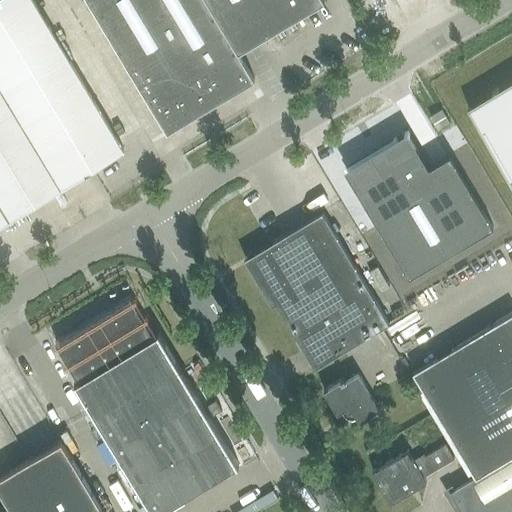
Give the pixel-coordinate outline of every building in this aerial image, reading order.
[(33,0),(0,0),(0,225),(124,150),(33,0)] [(88,0),(168,131),(255,79),(239,52),(325,1),(324,0),(88,0)] [(511,80),(468,107),(511,180),(511,80)] [(135,115),(146,136),(161,129),(150,108),(135,115)] [(439,129),(450,122),(442,109),(431,116),(439,129)] [(416,134),(355,169),(367,190),(361,193),(412,282),(497,233),(454,159),(436,169),(416,134)] [(316,366),(390,322),(323,211),(245,258),(273,304),(277,301),(316,366)] [(79,379),(74,382),(152,511),(160,511),(240,464),(159,331),(154,334),(131,295),(56,340),(79,379)] [(462,511),(511,511),(511,311),(413,371),(423,389),(420,391),(469,473),(472,471),(475,476),(450,491),(462,511)] [(360,422),(381,409),(359,372),(346,380),(345,378),(324,390),(338,413),(342,410),(345,414),(348,418),(353,419),(358,418),(360,422)] [(104,511),(61,439),(0,476),(0,488),(12,508),(5,511),(104,511)] [(447,443),(415,461),(408,449),(373,470),(391,502),(427,481),(424,476),(455,458),(447,443)]
